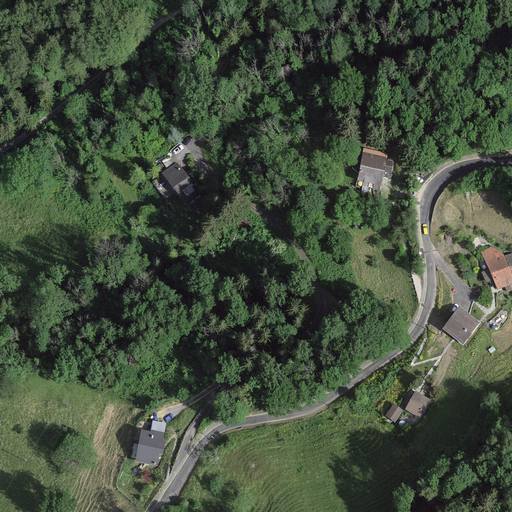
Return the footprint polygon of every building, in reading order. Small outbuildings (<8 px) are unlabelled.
[(389,154),(365,151),(360,185),(384,188),(385,179),(391,180),(393,162),(388,161),(389,154)] [(177,164),(162,175),(187,207),(201,196),(177,164)] [(470,189),(461,191),(463,200),(473,198),(470,189)] [(511,252),(504,256),(491,247),(479,252),(496,291),(511,284),(511,252)] [(477,322),(456,307),(440,331),(460,345),(477,322)] [(412,389),(402,403),(418,415),(429,401),(412,389)] [(396,403),(387,415),(396,421),(404,408),(396,403)] [(167,422),(154,420),(152,431),(143,429),(137,462),(158,466),(160,453),(164,454),(166,441),(163,441),(167,422)]
